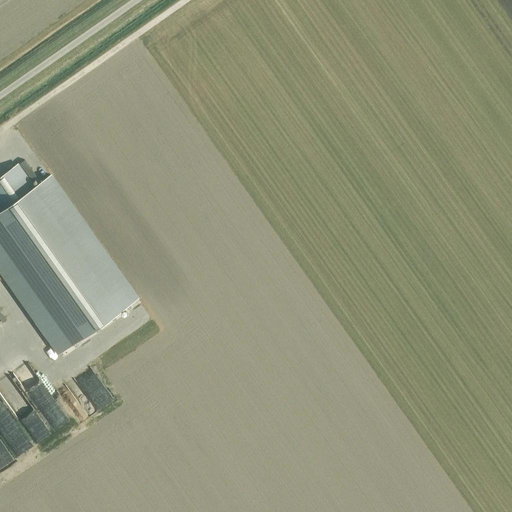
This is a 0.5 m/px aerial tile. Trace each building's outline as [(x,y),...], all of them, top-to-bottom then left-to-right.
[(50,174),(35,185),(34,186),(18,163),(0,175),(0,269),(60,353),(138,298),(50,174)] [(125,337),(121,326),(106,332),(110,342),(125,337)] [(7,364),(48,432),(62,423),(22,356),(7,364)] [(6,376),(0,379),(0,388),(5,396),(15,390),(6,376)] [(92,411),(73,378),(66,382),(85,415),(92,411)] [(0,408),(0,438),(8,435),(13,444),(17,442),(15,438),(15,439),(0,408)]
